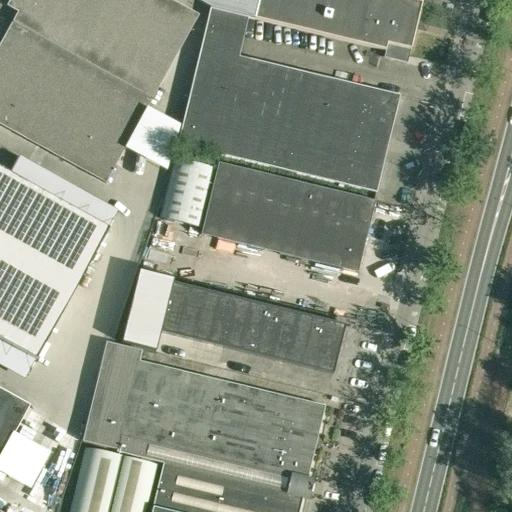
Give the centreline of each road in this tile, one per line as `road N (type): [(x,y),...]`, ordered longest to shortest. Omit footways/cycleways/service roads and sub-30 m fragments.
road 1 (unclassified): [(355,511),(478,0)]
road 2 (secondary): [(422,511),(511,156)]
